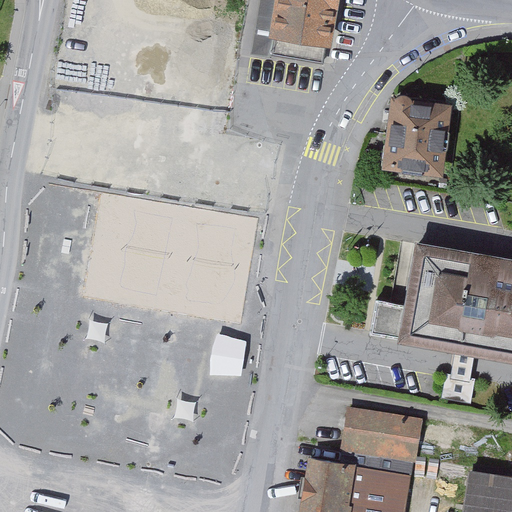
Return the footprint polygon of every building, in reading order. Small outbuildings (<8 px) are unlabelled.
[(334,0),(280,0),(276,31),(271,31),(268,52),(324,62),(334,0)] [(400,96),(397,101),(389,162),(394,163),(393,169),(413,172),(414,165),(438,168),(446,108),(411,103),(409,98),(404,95),(400,96)] [(370,331),(458,347),(455,361),(453,374),(447,373),(443,396),(470,401),(474,378),(468,377),(471,364),(473,350),(511,356),(511,259),(419,243),(408,304),(376,298),(370,331)] [(405,511),(420,411),(346,401),(338,453),(305,449),(295,511),(405,511)] [(455,511),(511,511),(511,470),(462,464),(455,511)]
